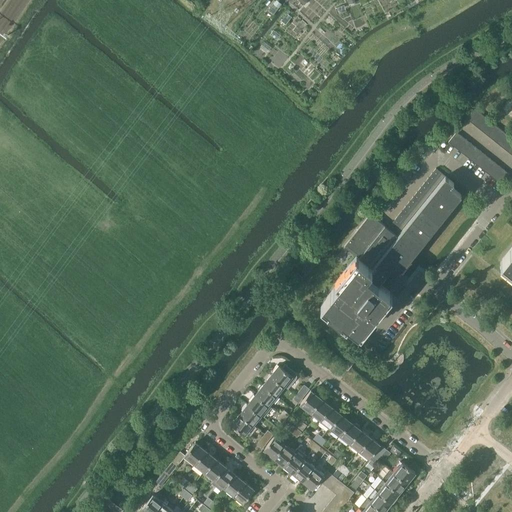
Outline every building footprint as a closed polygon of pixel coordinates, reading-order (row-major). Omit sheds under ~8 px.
[(466,118),(511,154),(511,138),(474,109),(466,118)] [(456,131),(448,141),(501,184),(509,174),(456,131)] [(378,283),(386,274),(388,276),(391,276),(397,268),(400,270),(461,194),(451,186),(454,182),(436,168),(388,228),(370,214),(346,244),(359,256),(322,302),(358,331),(389,292),(378,283)] [(511,247),(502,260),(511,267),(511,247)] [(295,378),(295,372),(285,364),(282,367),(279,365),(271,374),(283,385),(287,388),(295,378)] [(283,385),(271,374),(263,384),(276,395),(283,385)] [(276,395),(263,384),(255,393),(268,404),(276,395)] [(304,385),(296,395),(301,399),(309,389),(304,385)] [(310,412),(321,398),(311,390),(299,404),(310,412)] [(255,393),(247,403),(260,414),(268,404),(255,393)] [(330,406),(321,398),(310,412),(319,419),(330,406)] [(247,403),(239,413),(252,423),(260,414),(247,403)] [(330,406),(319,419),(329,427),(340,413),(330,406)] [(284,409),(280,414),(285,418),(289,413),(284,409)] [(252,423),(239,413),(231,423),(244,433),(243,434),(245,435),(247,435),(249,434),(251,433),(256,427),(252,423)] [(340,413),(329,427),(339,435),(350,421),(340,413)] [(285,418),(280,414),(277,418),(282,423),(285,418)] [(350,421),(339,435),(349,442),(360,429),(356,426),(356,425),(356,423),(353,421),(351,421),(350,421)] [(302,422),(298,426),(302,430),(306,425),(302,422)] [(360,429),(349,442),(358,450),(369,436),(360,429)] [(270,437),(265,433),(257,444),(262,448),(270,437)] [(317,442),(322,437),(317,433),(313,439),(317,442)] [(273,457),(284,444),(274,436),(263,449),(273,457)] [(379,444),(369,436),(358,450),(368,458),(379,444)] [(322,437),(317,442),(321,446),(326,440),(322,437)] [(312,449),(316,444),(312,440),(308,445),(312,449)] [(194,463),(205,450),(195,442),(184,455),(180,451),(163,471),(169,475),(185,455),(194,463)] [(293,452),(284,444),(273,457),(283,465),(293,452)] [(316,444),(312,449),(316,452),(321,447),(316,444)] [(373,456),(378,460),(386,450),(381,446),(373,456)] [(215,457),(205,450),(194,463),(204,471),(215,457)] [(293,452),(283,465),(293,473),(303,460),(293,452)] [(337,459),(331,455),(327,461),(332,465),(337,459)] [(224,465),(215,457),(204,471),(213,478),(224,465)] [(313,467),(303,460),(293,473),(302,480),(313,467)] [(393,472),(407,482),(415,472),(401,462),(393,472)] [(341,463),(332,475),(335,478),(336,478),(341,471),(345,466),(341,463)] [(213,478),(210,482),(220,490),(223,486),(234,473),(224,465),(213,478)] [(345,466),(341,471),(346,475),(350,470),(345,466)] [(322,475),(313,467),(302,480),(312,488),(319,480),(322,475)] [(326,470),(322,475),(319,480),(323,484),(331,474),(326,470)] [(169,475),(163,471),(155,481),(161,485),(169,475)] [(407,482),(393,472),(386,481),(399,492),(407,482)] [(243,481),(234,473),(223,486),(233,494),(243,481)] [(331,474),(323,484),(328,487),(335,478),(332,475),(331,474)] [(363,479),(358,475),(355,479),(351,484),(355,488),(363,479)] [(336,478),(335,478),(328,487),(332,491),(340,481),(336,478)] [(382,478),(374,488),(391,502),(399,492),(386,481),(382,478)] [(243,481),(233,494),(243,502),(253,489),(243,481)] [(348,488),(340,481),(332,491),(336,494),(340,497),(348,488)] [(348,488),(340,497),(346,501),(353,492),(348,488)] [(374,488),(366,497),(383,511),(391,502),(374,488)] [(340,497),(336,494),(332,498),(342,506),(346,501),(340,497)] [(142,508),(147,511),(154,511),(162,503),(152,495),(142,508)] [(208,506),(212,500),(208,496),(203,502),(208,506)] [(382,511),(383,511),(366,497),(359,507),(363,510),(364,511),(382,511)] [(332,498),(329,503),(339,510),(342,506),(332,498)] [(217,503),(212,500),(208,506),(212,509),(217,503)] [(170,511),(172,510),(162,503),(154,511),(170,511)] [(202,511),(207,507),(202,503),(198,509),(202,511)] [(339,510),(329,503),(325,508),(330,511),(337,511),(339,510)]
